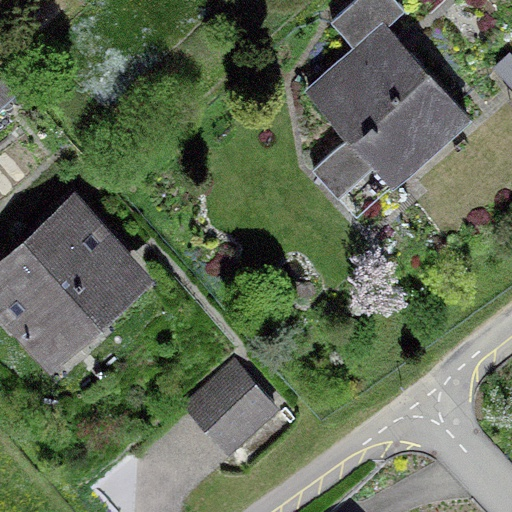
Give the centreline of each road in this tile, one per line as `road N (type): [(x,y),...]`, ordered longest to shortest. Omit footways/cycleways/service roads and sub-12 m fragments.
road 1 (residential): [(262,511),(419,402)]
road 2 (residential): [(419,402),(511,502)]
road 3 (residential): [(419,402),(511,321)]
